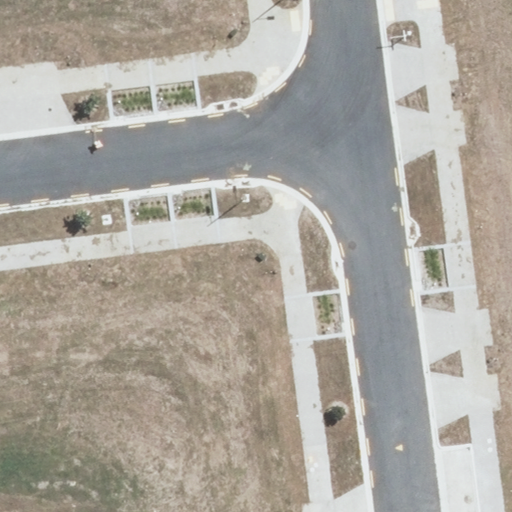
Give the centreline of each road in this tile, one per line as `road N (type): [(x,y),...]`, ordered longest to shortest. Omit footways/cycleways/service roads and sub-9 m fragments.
road 1 (residential): [(345,135),(400,511)]
road 2 (residential): [(345,135),(0,177)]
road 3 (residential): [(330,0),(345,135)]
